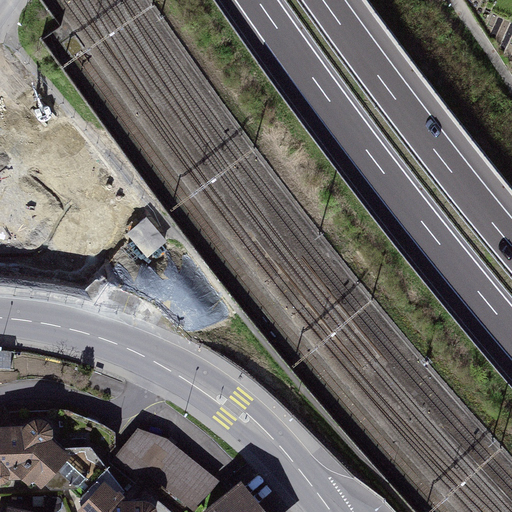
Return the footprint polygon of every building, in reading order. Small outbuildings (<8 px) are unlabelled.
[(0,265),(9,265),(6,193),(0,193),(0,265)] [(146,213),(127,230),(149,254),(168,237),(146,213)] [(0,482),(33,481),(40,487),(66,458),(49,443),(49,435),(45,431),(40,428),(34,427),(25,431),(0,432),(0,482)] [(187,511),(210,479),(168,448),(137,436),(119,461),(187,511)] [(150,511),(147,509),(140,507),(131,507),(101,484),(80,508),(81,511),(150,511)] [(259,511),(243,492),(218,511),(259,511)]
